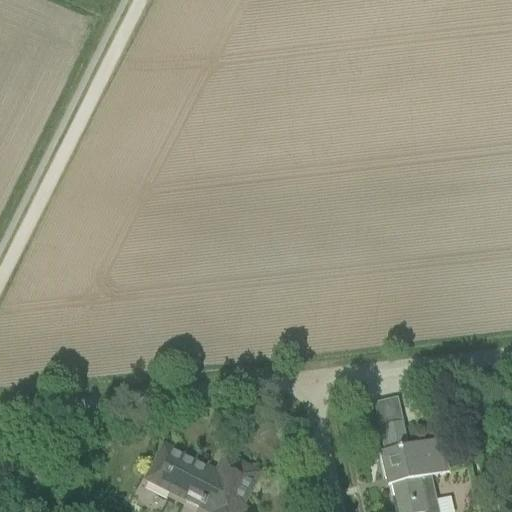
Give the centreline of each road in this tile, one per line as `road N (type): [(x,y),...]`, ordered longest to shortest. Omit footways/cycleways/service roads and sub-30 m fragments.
road 1 (track): [(0,279),(143,0)]
road 2 (residential): [(0,415),(307,382)]
road 3 (residential): [(307,382),(511,360)]
road 4 (residential): [(307,382),(335,511)]
